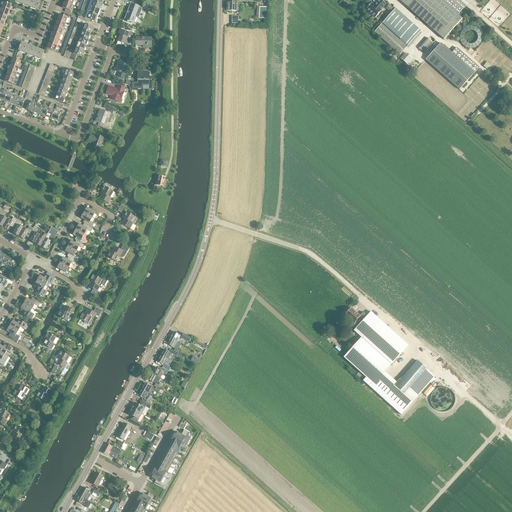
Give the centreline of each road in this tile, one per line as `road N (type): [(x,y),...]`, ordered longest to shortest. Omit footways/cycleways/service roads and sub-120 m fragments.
road 1 (tertiary): [(92,457),(192,279),(204,243),(215,187),(220,0)]
road 2 (track): [(210,219),(308,251),(511,435)]
road 3 (track): [(511,412),(422,511)]
